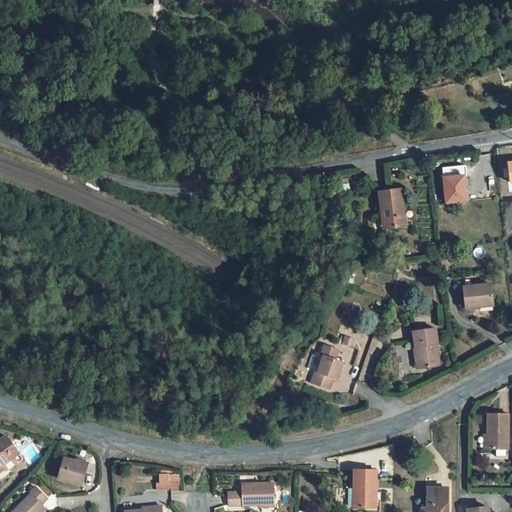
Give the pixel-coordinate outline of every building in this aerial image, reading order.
[(92,136),(83,134),(80,143),(89,145),(92,136)] [(446,178),(447,189),(445,189),(447,203),(467,201),(464,176),(446,178)] [(332,195),(351,190),(347,177),(329,182),(332,195)] [(401,190),(379,192),(382,215),(386,214),(388,229),(406,227),(401,190)] [(492,284),(463,287),(465,309),(476,308),(476,306),(494,304),(492,284)] [(436,328),(413,331),(416,349),(418,349),(421,369),(440,366),(437,346),(438,346),(436,328)] [(356,341),(345,337),(342,345),(353,348),(356,341)] [(339,350),(325,345),(321,356),(324,357),(318,372),(315,371),(311,384),(329,390),(333,379),(337,380),(343,362),(336,360),(339,350)] [(509,418),(488,418),(488,439),(488,453),(509,453),(509,418)] [(7,436),(0,441),(0,472),(4,469),(2,466),(19,454),(20,453),(7,436)] [(19,454),(2,466),(4,469),(0,472),(0,476),(24,461),(19,454)] [(89,466),(64,459),(58,479),(83,486),(89,466)] [(377,471),(355,471),(354,489),(358,489),(357,508),(376,508),(377,471)] [(157,473),(157,490),(179,490),(179,474),(157,473)] [(229,493),(229,506),(274,505),(274,484),(243,485),(243,492),(229,493)] [(48,499),(36,487),(29,494),(30,495),(13,511),(42,511),(46,509),(42,505),(48,499)] [(448,489),(428,489),(428,510),(427,511),(447,511),(448,502),(448,489)]
